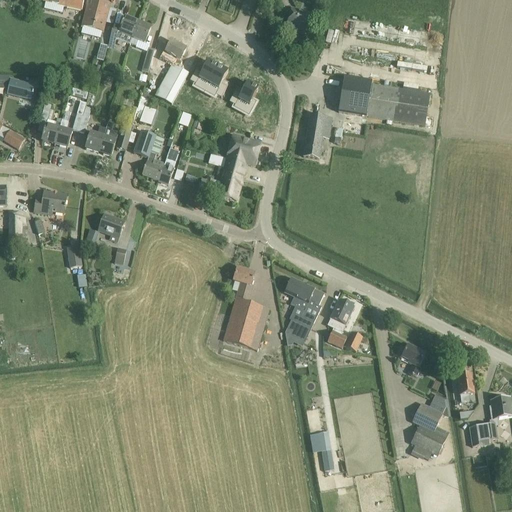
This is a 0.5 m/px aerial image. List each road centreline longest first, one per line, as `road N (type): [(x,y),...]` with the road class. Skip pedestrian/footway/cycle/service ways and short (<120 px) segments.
road 1 (residential): [(163,0),(289,88),(294,126),(274,171),(267,232)]
road 2 (residential): [(267,232),(242,235),(80,177),(0,169)]
road 3 (residential): [(511,361),(284,250),(267,232)]
